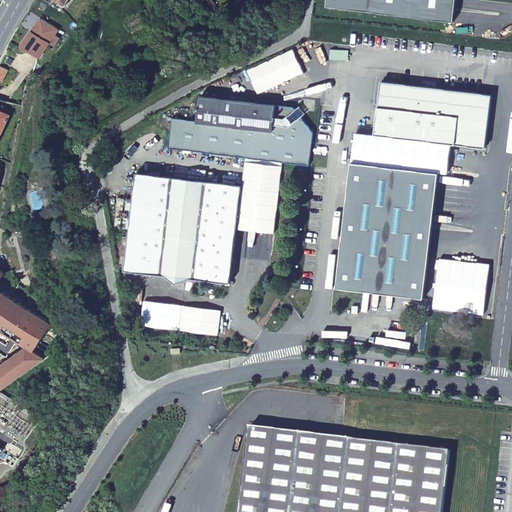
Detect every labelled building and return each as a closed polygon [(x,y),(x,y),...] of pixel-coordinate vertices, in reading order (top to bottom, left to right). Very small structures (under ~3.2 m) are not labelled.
[(327,0),(327,11),(455,25),(457,0),(476,0),(478,1),(479,0),(327,0)] [(42,55),(61,27),(45,16),(39,25),(39,28),(36,32),(34,30),(25,44),(42,55)] [(494,101),(384,85),(377,139),(487,153),(494,101)] [(292,107),(200,97),(197,123),(172,121),(169,151),(308,166),(311,133),(292,107)] [(0,108),(0,137),(12,114),(0,108)] [(441,178),(354,170),(343,296),(430,304),(441,178)] [(240,188),(137,176),(126,276),(230,287),(236,232),(240,191),(240,188)] [(277,195),(240,191),(236,232),(273,236),(277,195)] [(0,370),(0,390),(2,391),(20,376),(35,364),(68,338),(0,289),(0,329),(30,349),(0,370)] [(439,511),(445,458),(340,446),(246,435),(237,511),(439,511)]
